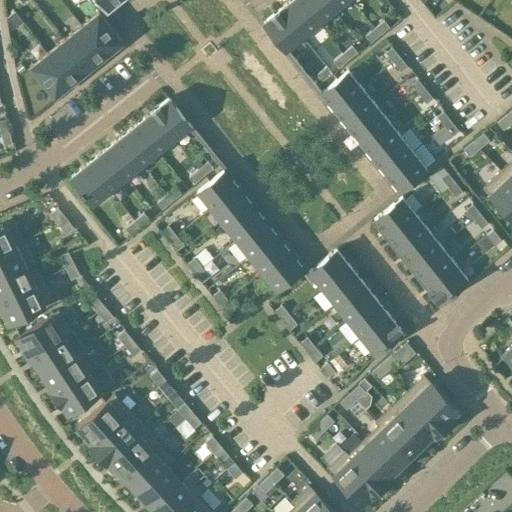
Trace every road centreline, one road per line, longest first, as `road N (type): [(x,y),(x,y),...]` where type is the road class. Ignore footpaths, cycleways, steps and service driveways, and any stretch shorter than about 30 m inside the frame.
road 1 (residential): [(163,69),(35,169),(0,183)]
road 2 (residential): [(511,278),(445,342),(505,420)]
road 3 (residential): [(408,511),(505,420)]
